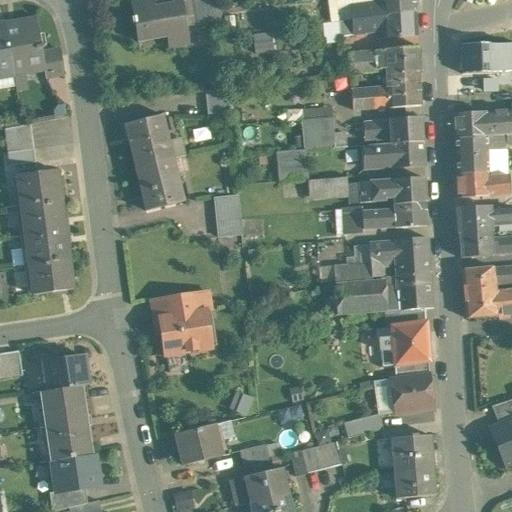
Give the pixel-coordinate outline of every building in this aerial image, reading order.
[(181,0),(133,0),(131,0),(133,16),(131,17),(132,26),(135,26),(137,43),(167,38),(168,47),(189,43),(181,0)] [(218,0),(191,0),(196,26),(220,22),(218,0)] [(413,0),(380,0),(380,2),(351,5),(351,20),(414,12),(413,0)] [(414,12),(351,20),(353,36),(382,32),(383,39),(416,36),(414,12)] [(36,19),(4,24),(12,71),(43,66),(44,65),(42,52),(41,48),(43,48),(43,45),(41,45),(36,19)] [(4,24),(0,25),(0,75),(13,74),(12,71),(4,24)] [(496,44),(460,45),(462,74),(497,73),(497,66),(511,66),(511,51),(496,51),(496,44)] [(417,48),(384,50),(384,51),(362,53),(363,74),(376,72),(376,70),(385,69),(385,74),(418,72),(417,48)] [(58,49),(42,52),(44,65),(43,66),(45,77),(63,74),(58,49)] [(362,53),(349,54),(350,75),(363,74),(362,53)] [(349,54),(338,55),(339,76),(350,75),(349,54)] [(418,72),(385,74),(386,88),(387,108),(387,109),(420,106),(418,72)] [(386,88),(351,90),(352,111),(387,108),(386,88)] [(227,89),(204,91),(207,115),(229,113),(227,89)] [(511,122),(511,110),(453,114),(454,139),(486,137),(505,135),(511,134),(511,122)] [(163,115),(124,125),(135,168),(174,159),(163,115)] [(421,118),(389,121),(363,123),(364,141),(389,139),(390,144),(422,142),(421,118)] [(30,124),(4,129),(6,142),(32,138),(30,124)] [(345,134),(332,134),(333,149),(346,148),(345,134)] [(486,137),(454,139),(456,175),(488,172),(486,137)] [(32,138),(6,142),(8,153),(34,150),(32,138)] [(390,144),(363,146),(365,169),(390,167),(390,169),(423,167),(423,166),(422,142),(390,144)] [(34,150),(8,153),(9,166),(35,163),(34,150)] [(302,151),(276,153),(278,183),(305,181),(302,151)] [(174,159),(135,168),(145,211),(184,201),(174,159)] [(57,170),(17,176),(21,206),(61,201),(57,170)] [(488,172),(456,175),(457,199),(489,197),(489,196),(509,194),(509,176),(488,178),(488,172)] [(346,178),(327,179),(328,192),(348,191),(346,178)] [(424,178),(392,180),(392,181),(359,183),(360,204),(385,202),(385,199),(393,199),(393,205),(425,202),(424,178)] [(327,179),(307,181),(309,194),(328,192),(327,179)] [(237,196),(213,199),(215,211),(239,209),(237,196)] [(61,201),(21,206),(25,236),(65,231),(61,201)] [(425,202),(393,205),(394,210),(362,212),(362,230),(394,228),(394,229),(426,226),(425,202)] [(489,208),(457,210),(459,234),(490,232),(490,225),(498,225),(510,224),(510,223),(509,207),(489,209),(489,208)] [(239,209),(215,211),(216,223),(240,221),(239,209)] [(240,221),(216,223),(217,237),(241,235),(240,221)] [(511,222),(510,223),(510,224),(498,225),(499,231),(510,231),(511,230),(511,222)] [(65,231),(25,236),(29,265),(69,260),(65,231)] [(490,232),(459,234),(460,258),(492,256),(491,239),(490,232)] [(511,237),(491,239),(492,256),(511,253),(511,237)] [(427,238),(393,241),(393,242),(368,244),(370,265),(371,278),(384,277),(384,267),(395,267),(396,276),(429,273),(427,238)] [(69,260),(29,265),(33,295),(73,289),(69,260)] [(370,265),(333,268),(334,285),(371,282),(371,278),(370,265)] [(493,268),(461,271),(463,295),(495,292),(494,286),(511,284),(511,266),(493,268)] [(429,273),(396,276),(397,286),(385,287),(386,311),(384,311),(386,328),(386,329),(391,329),(391,328),(425,323),(424,309),(432,309),(429,273)] [(371,282),(334,285),(336,303),(336,314),(384,311),(386,311),(385,287),(384,281),(371,282)] [(511,289),(495,292),(463,295),(466,319),(497,316),(511,314),(511,289)] [(208,292),(175,297),(177,310),(171,311),(172,319),(159,321),(164,355),(201,349),(199,338),(207,337),(207,338),(209,337),(206,314),(211,313),(208,292)] [(175,297),(151,301),(154,322),(159,321),(172,319),(171,311),(177,310),(175,297)] [(336,303),(316,307),(317,318),(336,314),(336,303)] [(425,323),(391,328),(391,329),(386,329),(386,328),(378,331),(381,368),(394,366),(428,361),(425,323)] [(18,352),(5,354),(9,377),(21,375),(18,352)] [(5,354),(0,354),(0,378),(9,377),(5,354)] [(83,356),(44,362),(48,391),(82,386),(88,385),(83,356)] [(428,361),(394,366),(395,378),(429,373),(428,361)] [(395,378),(389,379),(390,390),(385,391),(386,401),(392,400),(394,415),(434,409),(429,373),(395,378)] [(48,391),(40,393),(50,462),(92,456),(82,386),(48,391)] [(511,399),(491,407),(499,425),(511,419),(511,399)] [(379,414),(350,422),(354,437),(383,430),(379,414)] [(511,419),(499,425),(489,429),(505,466),(511,463),(511,419)] [(214,425),(176,435),(183,466),(222,456),(214,425)] [(431,436),(395,439),(396,451),(391,451),(393,473),(433,470),(431,436)] [(335,442),(323,446),(329,469),(342,466),(335,442)] [(264,445),(238,451),(242,465),(268,459),(264,445)] [(323,446),(312,448),(318,471),(329,469),(323,446)] [(312,448),(300,451),(306,474),(318,471),(312,448)] [(300,451),(289,454),(295,477),(306,474),(300,451)] [(92,456),(50,462),(55,492),(55,494),(84,489),(99,486),(95,456),(92,456)] [(268,459),(242,465),(245,477),(271,470),(268,459)] [(245,477),(243,477),(246,489),(250,487),(254,501),(288,493),(281,468),(271,470),(245,477)] [(433,470),(393,473),(393,475),(397,474),(399,487),(394,488),(395,499),(435,496),(433,470)] [(87,504),(84,489),(55,494),(55,492),(49,493),(51,511),(53,511),(61,510),(87,504)] [(204,511),(201,511),(194,511),(189,490),(173,494),(177,511),(204,511)] [(254,501),(249,503),(251,511),(292,511),(288,493),(254,501)] [(100,511),(98,501),(87,504),(61,510),(61,511),(100,511)]
